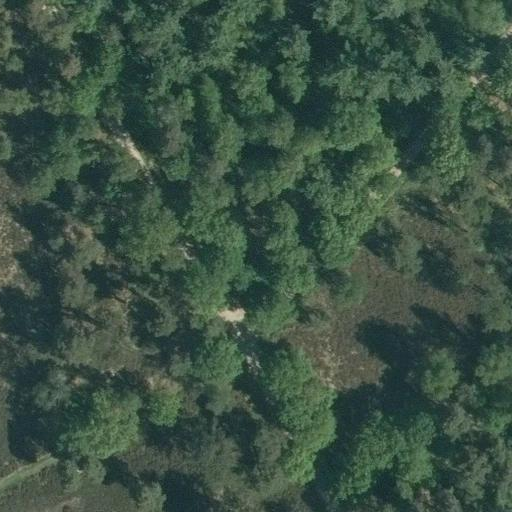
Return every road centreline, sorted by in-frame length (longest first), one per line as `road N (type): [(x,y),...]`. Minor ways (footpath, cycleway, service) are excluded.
road 1 (track): [(250,334),(511,36)]
road 2 (track): [(242,340),(47,0)]
road 3 (track): [(0,488),(242,340)]
road 4 (track): [(341,511),(242,340)]
